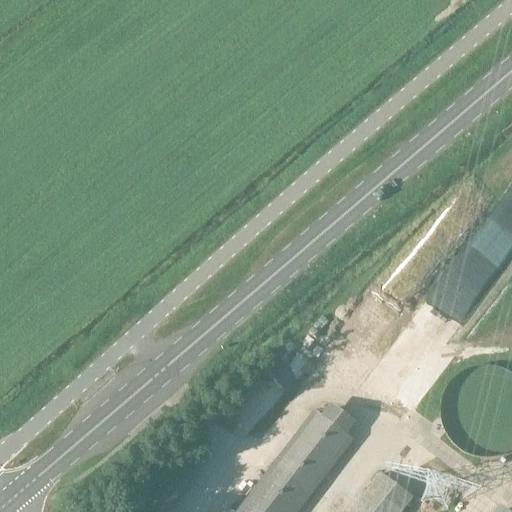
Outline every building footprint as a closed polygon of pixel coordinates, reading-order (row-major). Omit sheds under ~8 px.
[(511,157),(507,152),(481,177),(490,186),(511,165),(511,157)] [(459,200),(475,215),(487,201),(472,186),(459,200)] [(321,313),(296,342),(319,361),(343,332),(321,313)] [(490,368),(485,368),(480,368),(474,369),(469,370),(464,373),(458,376),(453,380),(449,384),(445,390),(442,396),(440,402),(439,408),(438,414),(439,420),(440,426),(441,431),(444,436),(446,440),(449,444),(453,448),(458,452),(463,455),(468,458),(475,459),(481,460),(488,460),(494,460),(500,458),(506,455),(511,452),(511,451),(511,376),(506,373),(501,371),(495,369),(490,368)] [(253,407),(271,415),(281,395),(262,386),(253,407)] [(330,405),(319,417),(313,414),(237,511),(296,511),(352,439),(345,435),(354,425),(330,405)] [(128,507),(133,511),(166,511),(195,477),(169,456),(128,507)] [(400,511),(412,497),(380,474),(350,511),(400,511)]
